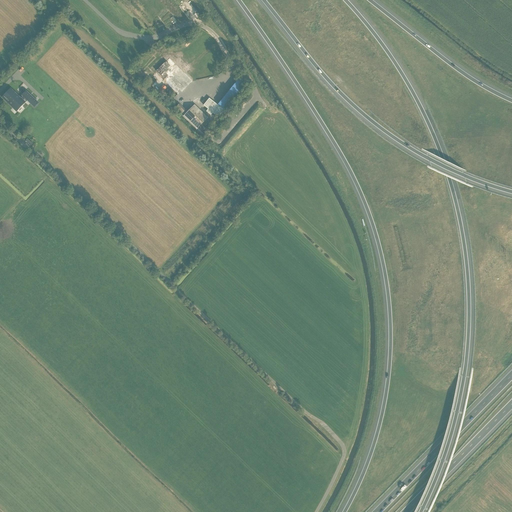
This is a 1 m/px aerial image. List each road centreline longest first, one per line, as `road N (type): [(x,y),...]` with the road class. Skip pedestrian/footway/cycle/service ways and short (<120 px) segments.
road 1 (motorway): [(237,0),(339,153),(379,250),(388,374),(369,457),(344,511)]
road 2 (motorway): [(421,511),(453,425),(465,360),(460,225),(425,118),(397,65),(345,0)]
road 3 (motorway): [(261,0),(346,101),(400,144),(511,193)]
road 4 (motorway): [(511,375),(377,511)]
road 5 (motorway): [(511,101),(369,0)]
road 6 (motorway): [(405,511),(511,404)]
